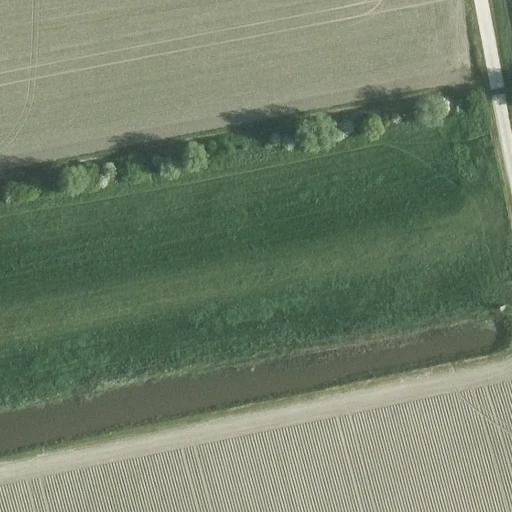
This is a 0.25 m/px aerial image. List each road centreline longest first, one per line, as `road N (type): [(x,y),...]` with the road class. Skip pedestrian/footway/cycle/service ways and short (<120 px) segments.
road 1 (track): [(511,364),(0,476)]
road 2 (track): [(481,0),(511,167)]
